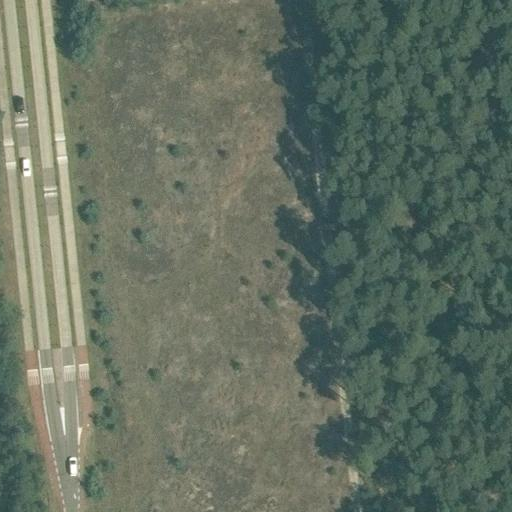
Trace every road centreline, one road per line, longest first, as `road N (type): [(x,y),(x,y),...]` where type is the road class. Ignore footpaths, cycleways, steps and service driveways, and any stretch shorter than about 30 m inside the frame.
road 1 (secondary): [(6,0),(43,378),(73,505)]
road 2 (secondary): [(73,505),(71,405),(30,0)]
